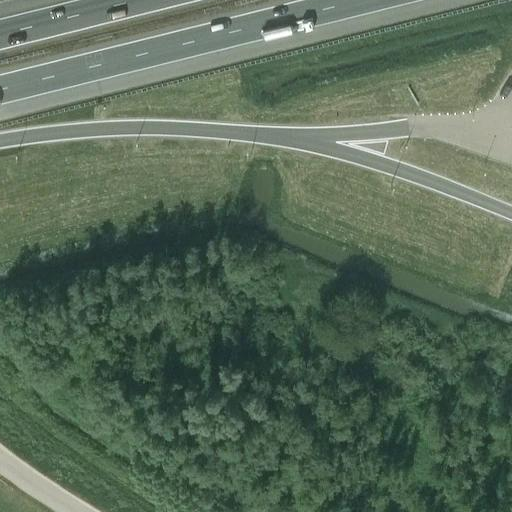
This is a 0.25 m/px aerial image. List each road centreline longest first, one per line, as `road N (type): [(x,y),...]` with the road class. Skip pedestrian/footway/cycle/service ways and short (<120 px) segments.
road 1 (motorway): [(0,90),(361,0)]
road 2 (motorway): [(0,140),(106,129),(290,138)]
road 3 (motorway): [(140,0),(0,34)]
